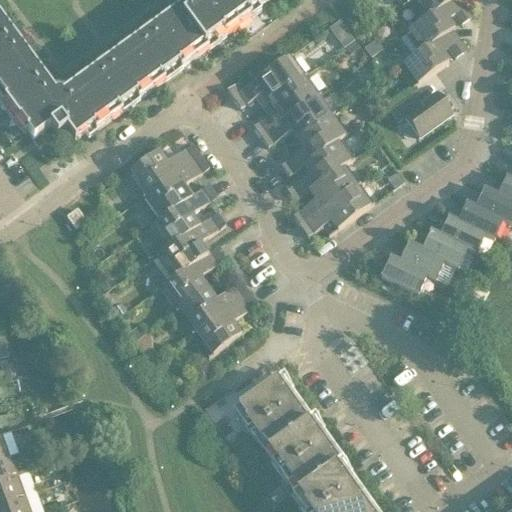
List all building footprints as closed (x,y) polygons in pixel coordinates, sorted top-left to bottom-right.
[(187,0),(190,4),(58,100),(56,100),(0,22),(0,105),(2,108),(5,106),(16,121),(13,124),(23,138),(27,136),(38,151),(55,138),(57,140),(66,133),(74,145),(93,131),(95,135),(122,115),(120,112),(135,100),(138,103),(165,83),(162,80),(178,69),(180,72),(208,52),(206,49),(221,37),(223,40),(251,21),(248,17),(267,4),(263,0),(187,0)] [(472,20),(458,0),(457,0),(428,21),(428,20),(404,37),(418,57),(452,33),(452,34),(453,33),(447,24),(453,20),(460,29),(472,20)] [(415,0),(414,1),(415,2),(428,20),(428,21),(457,0),(458,0),(415,0)] [(360,26),(352,16),(345,21),(352,32),(360,26)] [(339,24),(329,31),(335,40),(345,33),(339,24)] [(466,53),(452,34),(452,33),(418,57),(398,71),(413,91),(448,66),(442,58),(448,54),(454,62),(466,53)] [(354,44),(344,51),(350,58),(359,51),(354,44)] [(376,45),(366,52),(371,59),(380,52),(376,45)] [(291,59),(242,94),(232,101),(240,113),(263,96),(269,105),(306,79),(291,59)] [(320,98),(306,79),(269,105),(276,114),(252,131),(260,141),(320,98)] [(226,94),(232,101),(242,94),(237,87),(226,94)] [(403,122),(417,141),(451,117),(436,97),(418,110),(411,100),(389,115),(397,127),(403,122)] [(334,118),(320,98),(260,141),(267,152),(291,135),(297,144),(334,118)] [(348,138),(334,118),(297,144),(303,153),(280,170),(288,181),(303,170),(303,169),(340,143),(340,144),(348,138)] [(354,163),(340,144),(340,143),(303,169),(303,170),(309,178),(286,195),(294,206),(309,195),(345,169),(346,169),(354,163)] [(126,179),(142,202),(200,161),(192,149),(166,167),(158,156),(126,179)] [(142,202),(158,224),(159,225),(190,202),(190,201),(183,191),(209,172),(200,161),(142,202)] [(359,188),(346,169),(345,169),(309,195),(315,204),(292,220),(300,231),(359,188)] [(483,194),(511,207),(511,185),(505,182),(497,199),(484,193),(483,194)] [(374,208),(359,188),(300,231),(307,241),(330,225),(337,234),(374,208)] [(150,230),(166,253),(167,253),(198,231),(198,230),(191,219),(216,201),(208,189),(190,201),(190,202),(159,225),(158,224),(150,230)] [(511,207),(483,194),(475,211),(466,207),(465,208),(511,230),(511,228),(511,207)] [(447,222),(494,244),(502,227),(511,231),(511,230),(465,208),(457,225),(448,221),(447,222)] [(77,214),(67,220),(75,232),(85,225),(77,214)] [(158,259),(175,281),(175,282),(207,259),(206,258),(199,248),(225,229),(216,217),(198,230),(198,231),(167,253),(166,253),(158,259)] [(493,245),(494,244),(447,222),(439,240),(430,235),(430,236),(476,258),(484,241),(493,245)] [(407,248),(458,272),(466,255),(475,259),(476,258),(430,236),(421,254),(408,247),(407,248)] [(92,238),(84,244),(90,253),(99,247),(92,238)] [(457,273),(458,272),(407,248),(399,266),(390,261),(390,262),(436,284),(444,267),(457,273)] [(175,316),(207,293),(199,282),(225,264),(216,252),(206,258),(207,259),(175,282),(175,281),(158,293),(175,316)] [(436,284),(390,262),(380,282),(417,299),(426,281),(435,285),(436,284)] [(107,284),(103,287),(106,291),(108,294),(115,289),(112,284),(107,284)] [(175,316),(191,339),(249,298),(241,286),(215,304),(207,293),(175,316)] [(258,309),(249,298),(191,339),(208,362),(240,340),(232,328),(258,309)] [(121,307),(113,312),(118,320),(126,315),(121,307)] [(138,330),(128,337),(134,345),(144,338),(138,330)] [(152,352),(144,358),(151,367),(159,361),(152,352)] [(9,373),(0,375),(0,384),(11,383),(9,373)] [(362,511),(334,472),(338,469),(275,382),(238,408),(299,495),(295,498),(305,511),(362,511)] [(0,463),(10,459),(18,457),(10,435),(0,438),(0,463)] [(0,463),(0,486),(17,480),(10,459),(0,463)] [(0,486),(0,508),(25,500),(17,480),(0,486)] [(0,508),(0,511),(28,511),(25,500),(0,508)]
